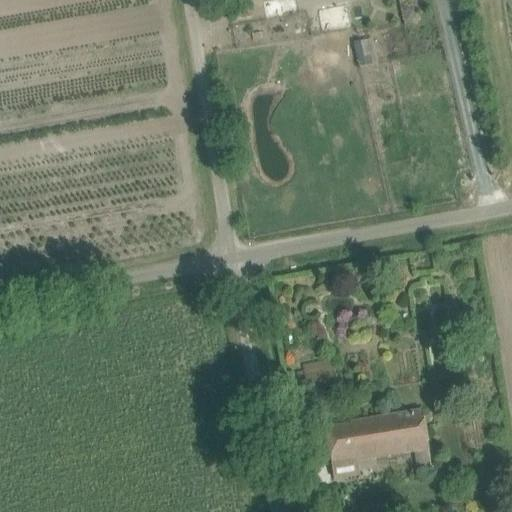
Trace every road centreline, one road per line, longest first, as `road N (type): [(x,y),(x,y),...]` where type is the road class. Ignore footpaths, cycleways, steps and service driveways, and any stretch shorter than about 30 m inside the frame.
road 1 (unclassified): [(230,266),(511,208)]
road 2 (unknown): [(230,266),(182,0)]
road 3 (unclassified): [(272,511),(230,266)]
road 4 (unclassified): [(0,306),(230,266)]
